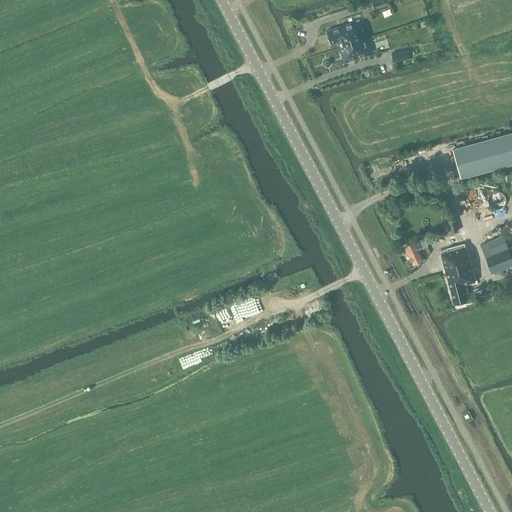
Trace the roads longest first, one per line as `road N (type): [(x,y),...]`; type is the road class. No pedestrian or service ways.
road 1 (tertiary): [(489,511),(222,0)]
road 2 (track): [(198,344),(363,269)]
road 3 (track): [(123,119),(259,68)]
